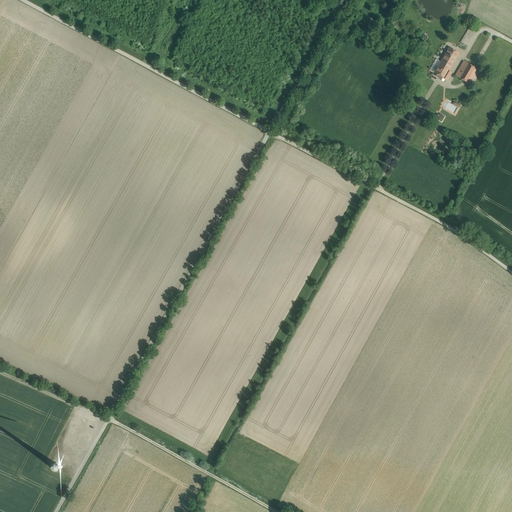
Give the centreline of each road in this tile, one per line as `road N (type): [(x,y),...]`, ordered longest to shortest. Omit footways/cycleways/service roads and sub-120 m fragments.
road 1 (track): [(342,0),(58,511)]
road 2 (track): [(23,0),(438,220),(511,272)]
road 3 (track): [(111,417),(277,511)]
road 4 (track): [(112,414),(0,364)]
